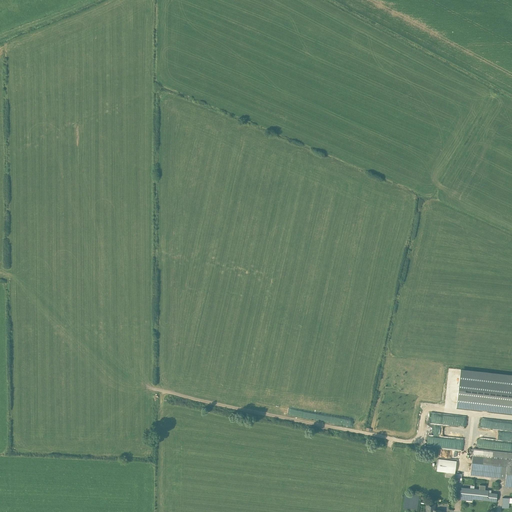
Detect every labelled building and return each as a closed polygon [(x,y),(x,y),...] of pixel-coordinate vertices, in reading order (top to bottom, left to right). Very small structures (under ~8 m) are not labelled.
[(511,374),(461,369),(457,404),(511,409),(511,374)] [(461,427),(463,414),(430,411),(428,433),(446,435),(446,426),(461,427)] [(511,453),(483,450),(483,451),(482,451),(481,451),(480,451),(479,450),(478,450),(473,449),(470,474),(504,478),(504,480),(505,480),(505,485),(510,486),(511,471),(511,453)] [(456,460),(438,458),(436,470),(455,472),(456,460)] [(479,489),(461,487),(460,498),(473,500),(473,498),(496,500),(497,493),(488,492),(488,490),(479,489)] [(418,494),(406,492),(403,508),(416,509),(418,494)] [(435,503),(427,502),(426,511),(430,511),(433,511),(433,509),(434,509),(435,503)]
